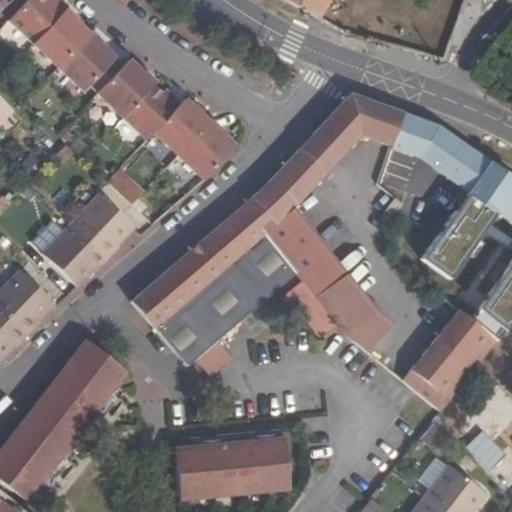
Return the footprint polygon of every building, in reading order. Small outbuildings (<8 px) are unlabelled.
[(23,0),(6,18),(31,41),(64,6),(57,0),(23,0)] [(281,0),(313,18),(322,0),(281,0)] [(64,6),(31,41),(56,64),(86,32),(72,19),(75,16),(64,6)] [(86,32),(56,64),(80,87),(90,76),(99,85),(120,63),(96,42),(99,38),(89,29),(86,32)] [(120,63),(99,85),(124,108),(151,80),(154,77),(141,66),(139,69),(125,57),(120,63)] [(149,131),(154,126),(180,98),(168,87),(164,92),(151,80),(124,108),(149,131)] [(178,148),(211,113),(199,102),(197,105),(184,94),(180,98),(154,126),(178,148)] [(362,138),(392,148),(404,113),(350,94),(314,134),(341,159),(362,138)] [(0,122),(11,110),(0,98),(0,122)] [(221,122),(211,113),(178,148),(208,175),(237,142),(218,125),(221,122)] [(300,149),(327,174),(341,159),(314,134),(300,149)] [(293,271),(302,282),(315,298),(344,275),(293,210),(327,174),(300,149),(280,172),(253,199),(272,219),(260,231),(280,256),(293,271)] [(120,167),(105,183),(129,207),(145,191),(120,167)] [(70,223),(105,255),(116,244),(113,242),(131,223),(121,214),(98,194),(70,223)] [(253,199),(242,210),(260,231),(272,219),(253,199)] [(383,210),(392,217),(401,206),(393,199),(383,210)] [(242,210),(205,240),(218,254),(234,297),(240,291),(241,293),(257,279),(255,278),(280,256),(260,231),(242,210)] [(41,254),(75,284),(92,266),(94,267),(105,255),(70,223),(41,254)] [(218,254),(205,240),(133,305),(187,367),(195,360),(211,378),(232,360),(216,341),(293,271),(280,256),(255,278),(257,279),(241,293),(240,291),(234,297),(218,254)] [(0,309),(25,331),(51,300),(18,270),(0,290),(0,309)] [(349,339),(366,352),(389,325),(377,316),(344,275),(315,298),(316,299),(337,324),(349,339)] [(300,312),(301,314),(306,309),(310,305),(316,299),(315,298),(302,282),(282,298),(296,315),(300,312)] [(306,309),(301,314),(320,338),(337,324),(316,299),(310,305),(306,309)] [(14,344),(25,331),(0,309),(0,356),(11,343),(14,344)] [(401,380),(442,412),(497,342),(457,311),(401,380)] [(11,451),(49,486),(132,375),(90,345),(11,451)] [(296,494),(290,442),(181,452),(188,505),(296,494)] [(0,482),(33,508),(49,486),(11,451),(0,464),(0,482)] [(424,498),(442,511),(472,511),(485,494),(450,466),(424,498)] [(370,498),(358,511),(382,511),(384,510),(370,498)] [(442,511),(424,498),(413,511),(442,511)] [(0,511),(12,511),(0,503),(0,511)]
